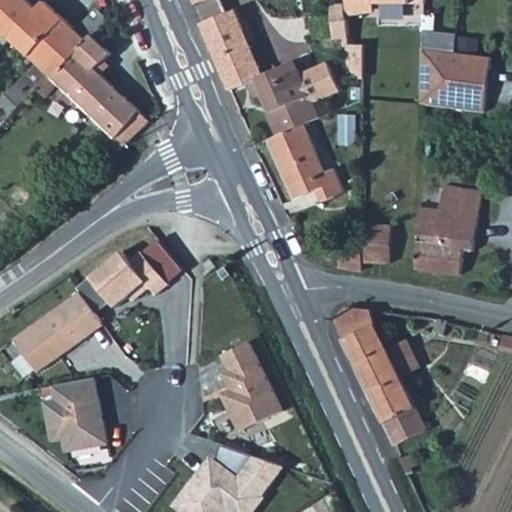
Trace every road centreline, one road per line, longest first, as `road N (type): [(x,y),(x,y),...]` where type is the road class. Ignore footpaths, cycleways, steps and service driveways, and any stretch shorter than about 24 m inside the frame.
road 1 (tertiary): [(0,289),(130,197),(226,162)]
road 2 (secondary): [(288,291),(388,511)]
road 3 (residential): [(288,291),(357,283),(511,315)]
road 4 (secondary): [(159,0),(226,162)]
road 5 (residential): [(97,511),(152,453),(176,390)]
road 6 (secondary): [(226,162),(288,291)]
